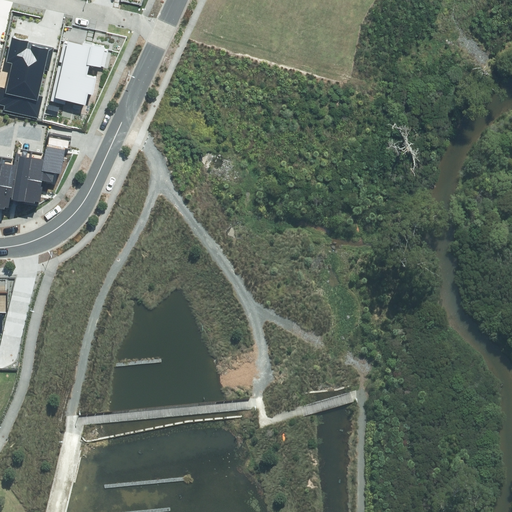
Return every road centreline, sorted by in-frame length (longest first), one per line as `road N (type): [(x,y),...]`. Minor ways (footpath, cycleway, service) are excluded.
road 1 (residential): [(0,247),(23,248),(69,223),(164,33)]
road 2 (residential): [(39,0),(164,33)]
